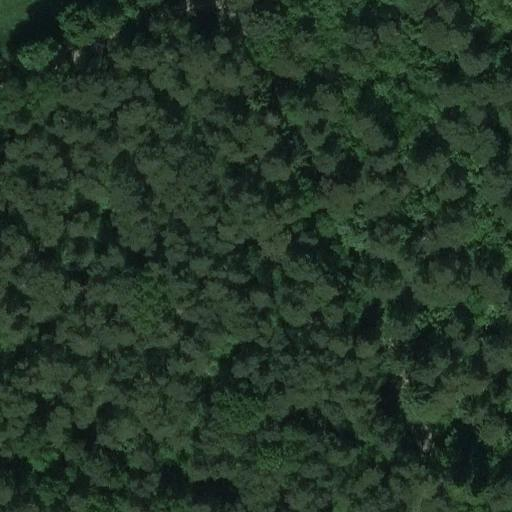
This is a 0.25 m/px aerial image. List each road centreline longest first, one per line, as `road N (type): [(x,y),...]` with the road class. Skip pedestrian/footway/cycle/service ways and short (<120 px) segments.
road 1 (unclassified): [(438,511),(278,134),(233,0)]
road 2 (unclassified): [(0,88),(193,0)]
